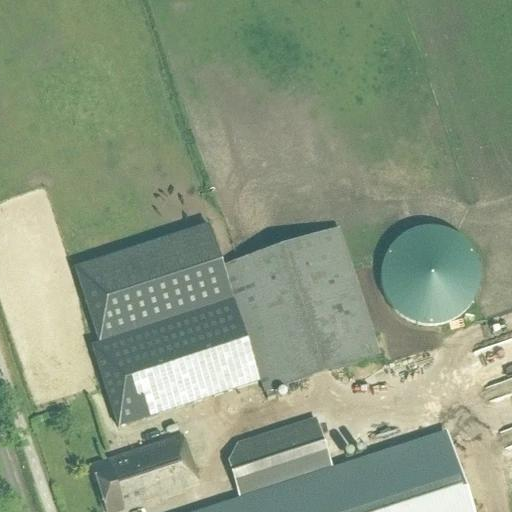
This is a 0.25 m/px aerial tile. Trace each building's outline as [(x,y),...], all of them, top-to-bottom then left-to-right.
[(117,430),(259,385),(222,268),(208,226),(74,271),(98,348),(91,351),(117,430)] [(378,272),(378,286),(382,300),(390,313),(401,322),(414,328),(429,330),(443,328),(456,322),(468,312),(475,300),(479,286),(479,272),(475,258),(467,245),(456,236),(443,230),(428,228),(414,230),(401,236),(390,246),(382,258),(378,272)] [(339,230),(222,268),(259,385),(263,395),(380,357),(339,230)] [(485,363),(508,362),(506,341),(483,343),(485,363)] [(405,385),(407,396),(423,393),(421,382),(405,385)] [(378,391),(359,394),(361,413),(381,410),(378,391)] [(499,391),(405,420),(412,444),(507,415),(499,391)] [(239,507),(337,477),(333,465),(319,419),(235,446),(227,464),(239,507)] [(105,511),(118,511),(198,486),(183,438),(91,467),(105,511)] [(337,477),(239,507),(223,511),(475,511),(453,440),(337,477)]
